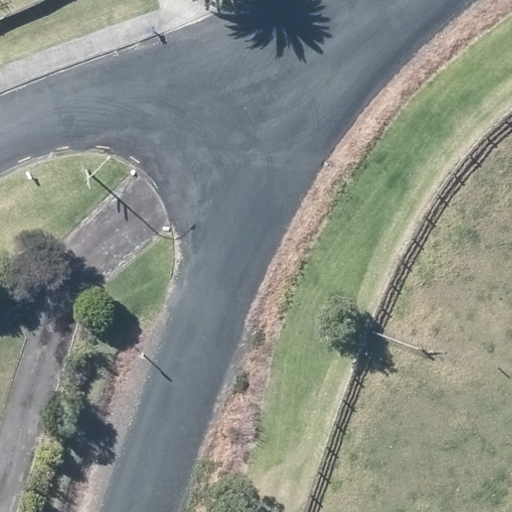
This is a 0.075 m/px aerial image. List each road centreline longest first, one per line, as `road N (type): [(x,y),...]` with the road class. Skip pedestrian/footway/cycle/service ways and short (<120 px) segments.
road 1 (residential): [(292,140),(209,302),(135,511)]
road 2 (residential): [(0,149),(79,115),(182,117),(292,140)]
road 3 (residential): [(394,0),(371,20),(292,140)]
